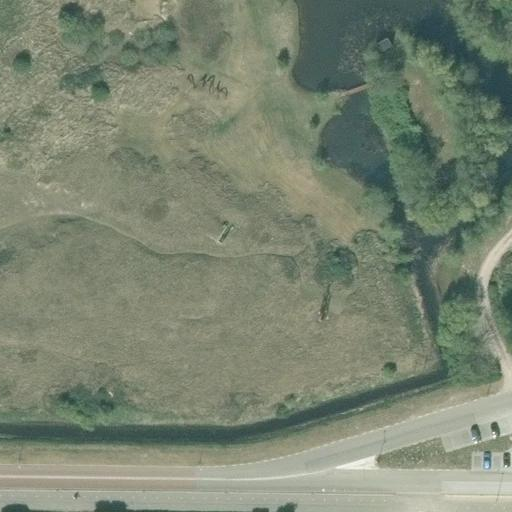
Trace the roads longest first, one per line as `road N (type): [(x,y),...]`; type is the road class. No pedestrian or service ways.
road 1 (unclassified): [(511,402),(309,466),(172,481)]
road 2 (unclassified): [(172,481),(511,483)]
road 3 (unclassified): [(0,479),(172,481)]
